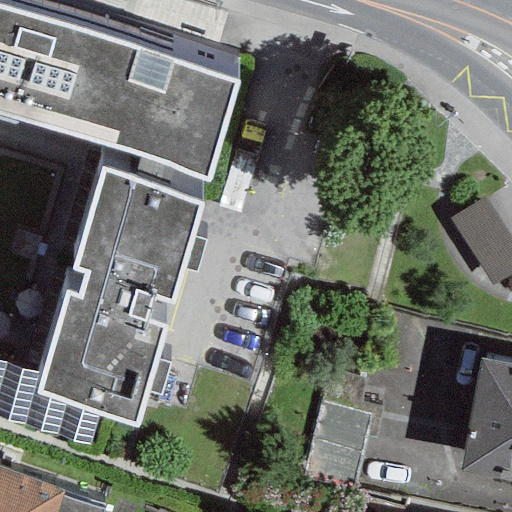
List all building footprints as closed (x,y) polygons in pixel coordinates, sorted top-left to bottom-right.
[(237,80),(0,9),(0,114),(109,147),(71,270),(89,275),(82,298),(65,293),(40,376),(33,398),(100,418),(134,429),(202,205),(195,203),(202,181),(206,182),(237,80)] [(511,271),(511,239),(483,195),(448,217),(492,284),(511,271)] [(511,365),(480,360),(460,472),(511,481),(511,365)] [(0,419),(91,447),(100,418),(33,398),(40,376),(0,363),(0,419)] [(369,415),(319,402),(304,477),(354,490),(369,415)] [(64,488),(0,467),(0,511),(104,511),(61,497),(64,488)]
